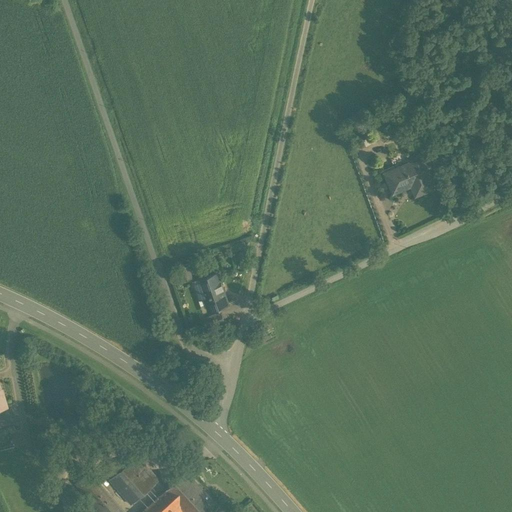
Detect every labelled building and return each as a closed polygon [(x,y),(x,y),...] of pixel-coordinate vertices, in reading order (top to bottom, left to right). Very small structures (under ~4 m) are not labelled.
[(420,109),(413,92),(405,95),(412,113),(420,109)] [(421,156),(409,161),(410,164),(384,174),(392,194),(418,183),(422,194),(434,189),(421,156)] [(182,277),(193,274),(190,263),(179,266),(182,277)] [(216,272),(208,275),(207,274),(202,276),(201,278),(193,280),(200,298),(204,297),(209,310),(227,303),(226,303),(222,291),(223,290),(216,272)] [(223,321),(220,312),(205,317),(208,326),(223,321)] [(172,444),(158,437),(154,446),(168,453),(172,444)] [(117,446),(93,449),(95,458),(118,455),(117,446)] [(136,453),(108,479),(131,503),(159,477),(136,453)] [(124,511),(87,471),(75,482),(102,511),(124,511)] [(208,511),(217,505),(185,471),(165,489),(185,511),(186,511),(208,511)] [(165,489),(140,511),(183,511),(185,511),(165,489)]
